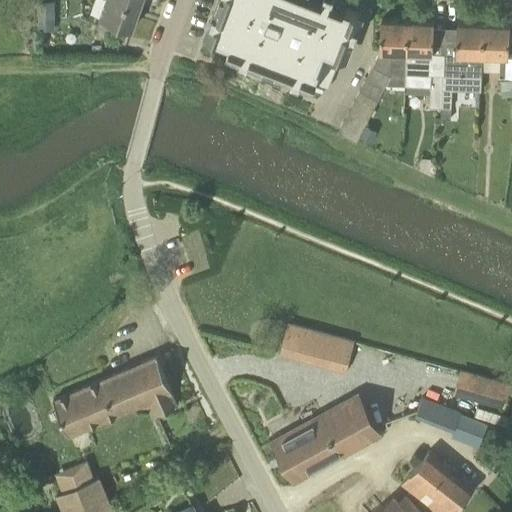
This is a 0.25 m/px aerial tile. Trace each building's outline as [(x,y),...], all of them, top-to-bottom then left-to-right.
[(120,0),(104,0),(98,16),(102,17),(98,26),(115,32),(118,24),(132,29),(140,7),(120,0)] [(222,0),(208,37),(229,46),(227,52),(314,85),(314,82),(328,88),(336,67),(320,61),(324,51),(341,57),(358,14),(343,8),(346,0),(222,0)] [(52,29),(53,1),(38,1),(37,29),(52,29)] [(406,66),(408,20),(381,19),(380,50),(373,65),(365,80),(383,90),(391,74),(389,73),(389,65),(406,66)] [(440,106),(443,74),(444,51),(433,51),(434,21),(408,20),(406,66),(406,72),(406,83),(431,84),(430,106),(440,106)] [(452,88),(452,75),(480,75),(481,56),(483,23),(457,22),(456,52),(444,51),(443,74),(440,106),(451,107),(452,88)] [(483,23),(481,56),(500,57),(499,76),(511,76),(511,54),(509,54),(510,24),(483,23)] [(511,79),(501,80),(502,95),(511,94),(511,79)] [(365,80),(359,91),(377,101),(383,90),(365,80)] [(372,111),(377,101),(359,91),(354,101),(372,111)] [(354,101),(349,111),(367,121),(372,111),(354,101)] [(440,106),(439,118),(450,119),(451,107),(440,106)] [(367,121),(349,111),(343,121),(361,131),(367,121)] [(361,131),(343,121),(338,131),(356,141),(361,131)] [(281,352),(346,370),(354,339),(290,322),(281,352)] [(177,405),(171,390),(172,390),(156,355),(63,392),(54,396),(70,435),(147,403),(148,404),(154,402),(158,413),(177,405)] [(504,406),(509,385),(461,371),(455,392),(504,406)] [(478,447),(486,424),(460,414),(461,412),(422,397),(415,415),(454,430),(452,436),(478,447)] [(360,442),(340,405),(275,441),(295,478),(378,433),(377,432),(360,442)] [(437,511),(455,511),(476,487),(428,451),(402,483),(421,499),(429,489),(436,494),(428,504),(437,511)] [(113,511),(100,477),(58,494),(65,511),(113,511)] [(372,511),(419,511),(406,495),(399,500),(394,494),(372,511)]
